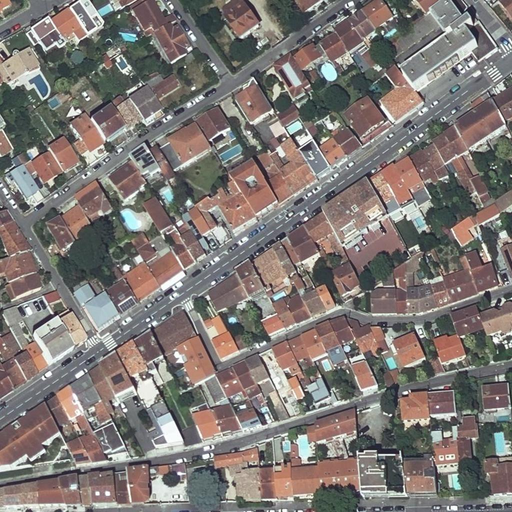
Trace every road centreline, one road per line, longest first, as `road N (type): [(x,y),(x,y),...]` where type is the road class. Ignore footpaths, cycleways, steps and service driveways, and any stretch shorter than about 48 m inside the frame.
road 1 (residential): [(0,486),(221,447),(408,387),(511,364)]
road 2 (secondary): [(511,59),(181,294)]
road 3 (residential): [(511,287),(424,318),(339,313),(223,365),(181,294)]
road 4 (residential): [(22,224),(233,84)]
road 5 (residential): [(22,224),(99,350)]
road 6 (residential): [(233,84),(352,0)]
road 7 (secondary): [(99,350),(0,419)]
